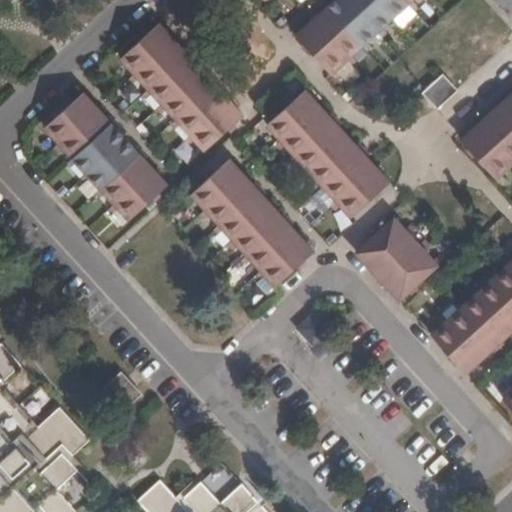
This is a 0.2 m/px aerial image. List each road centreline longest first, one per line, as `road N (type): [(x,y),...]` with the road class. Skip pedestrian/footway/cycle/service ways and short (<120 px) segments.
road 1 (residential): [(321,511),(0,149)]
road 2 (residential): [(0,147),(22,102),(135,0)]
